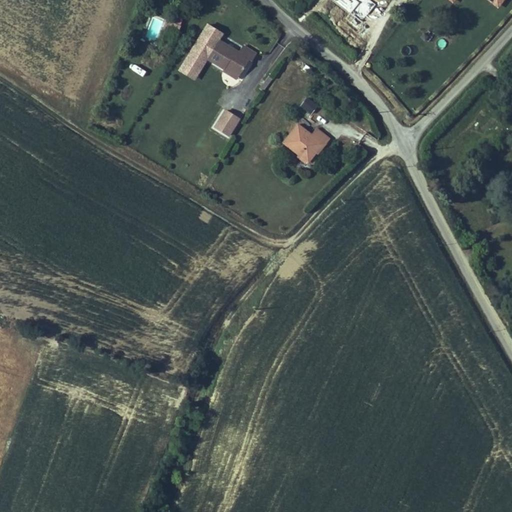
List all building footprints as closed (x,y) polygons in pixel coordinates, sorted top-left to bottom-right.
[(166,5),(157,0),(154,7),(163,11),(166,5)] [(505,0),(447,0),(453,4),(455,0),(484,0),(497,10),(505,0)] [(183,18),(175,14),(169,30),(177,33),(183,18)] [(207,61),(219,41),(223,35),(206,25),(177,72),(194,82),(207,61)] [(242,46),(238,52),(219,41),(207,61),(222,70),(224,66),(239,75),(249,59),(252,60),(256,54),(242,46)] [(133,65),(130,70),(142,77),(145,72),(133,65)] [(236,80),(239,75),(224,66),(222,70),(221,71),(236,80)] [(303,99),(299,110),(312,114),(315,103),(303,99)] [(229,138),(239,121),(224,111),(213,128),(229,138)] [(315,155),(316,156),(330,138),(317,129),(312,136),(297,125),(282,145),(297,156),(296,157),(305,165),(306,163),(308,164),(315,155)]
